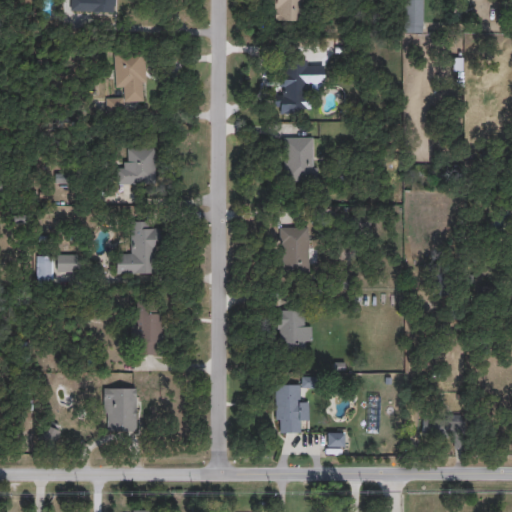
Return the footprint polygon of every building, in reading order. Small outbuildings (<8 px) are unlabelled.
[(115,0),(115,12),(70,11),(70,0),(115,0)] [(275,0),(301,0),(301,20),(275,20),(275,0)] [(422,0),(422,26),(404,26),(404,0),(422,0)] [(145,101),(123,101),(123,110),(107,110),(107,97),(124,97),(124,88),(115,88),(115,53),(145,53),(145,101)] [(323,62),(323,85),(303,85),(303,96),(282,96),(283,62),(323,62)] [(283,182),(283,137),(314,137),(314,182),(283,182)] [(126,166),(126,147),(155,147),(155,184),(115,184),(115,166),(126,166)] [(25,214),(26,223),(11,224),(11,215),(25,214)] [(115,273),(115,253),(131,253),(130,221),(154,221),(155,273),(115,273)] [(280,273),(279,227),(307,226),(308,273),(280,273)] [(56,271),(56,253),(75,253),(75,271),(56,271)] [(52,281),(36,281),(36,255),(52,255),(52,281)] [(277,349),(276,309),(301,309),(302,319),(309,319),(310,349),(277,349)] [(131,353),(131,310),(161,310),(161,353),(131,353)] [(274,432),(275,384),(298,384),(298,399),(308,399),(308,422),(298,422),(298,432),(274,432)] [(135,431),(103,431),(103,387),(136,387),(135,431)] [(463,414),(463,434),(421,434),(421,414),(463,414)] [(42,435),(48,425),(58,432),(52,442),(42,435)] [(326,446),(326,431),(343,431),(343,446),(326,446)]
